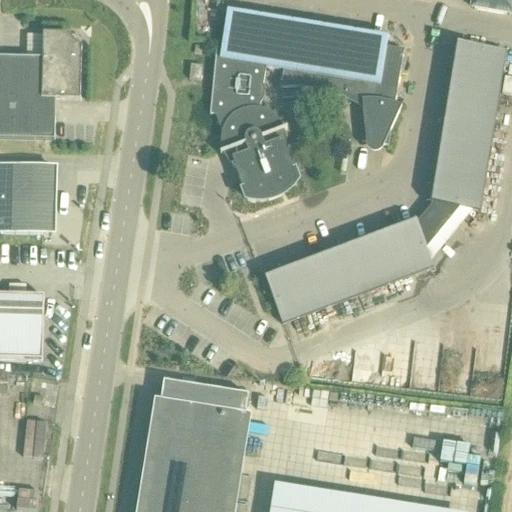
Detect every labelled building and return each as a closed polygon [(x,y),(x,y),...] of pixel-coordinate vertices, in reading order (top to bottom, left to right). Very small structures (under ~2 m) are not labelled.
[(226,161),(228,163),(232,161),(243,191),(243,190),(247,201),(255,203),(261,203),(266,202),(276,200),(280,198),(283,196),(287,193),(291,189),(295,185),(296,183),(292,172),(281,143),(286,141),(285,137),(284,131),(282,128),(280,125),(277,121),(274,118),(271,116),(268,114),(265,113),(262,112),(260,111),(260,107),(263,87),(266,68),(272,71),(280,89),(280,91),(290,91),(297,90),(303,91),(311,92),(318,93),(325,95),(334,98),(344,102),(345,98),(362,102),(364,129),(362,144),(384,147),(388,148),(391,133),(401,109),(395,106),(403,52),(386,49),(388,41),(227,15),(222,46),(216,46),(210,117),(215,117),(222,135),(221,136),(221,141),(221,147),(222,151),(222,154),(224,158),(226,161)] [(0,141),(54,143),(55,102),(80,103),(81,50),(69,37),(43,36),(42,61),(0,60),(0,141)] [(420,224),(418,230),(268,287),(282,326),(432,269),(426,251),(460,210),(478,213),(504,54),(463,47),(437,206),(432,208),(420,224)] [(202,69),(190,68),(188,83),(200,84),(202,69)] [(0,235),(51,237),(53,171),(0,169),(0,235)] [(325,186),(328,198),(376,184),(372,173),(325,186)] [(0,362),(42,363),(44,299),(0,297),(0,362)] [(230,511),(248,398),(163,384),(142,511),(230,511)] [(323,451),(339,450),(338,433),(322,434),(323,451)] [(269,511),(465,511),(466,500),(273,477),(269,511)] [(470,500),(471,489),(448,486),(447,497),(470,500)]
